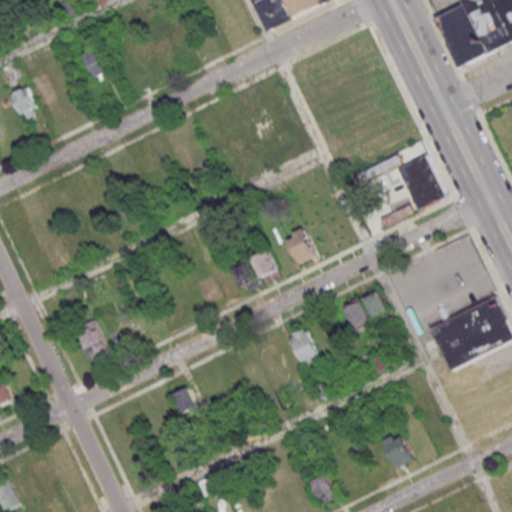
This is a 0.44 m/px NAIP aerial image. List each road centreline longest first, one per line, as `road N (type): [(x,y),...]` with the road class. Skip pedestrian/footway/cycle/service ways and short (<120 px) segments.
road 1 (residential): [(487,201),(0,442)]
road 2 (residential): [(378,0),(0,189)]
road 3 (residential): [(120,511),(0,255)]
road 4 (secondary): [(511,251),(388,0)]
road 5 (residential): [(511,445),(377,511)]
